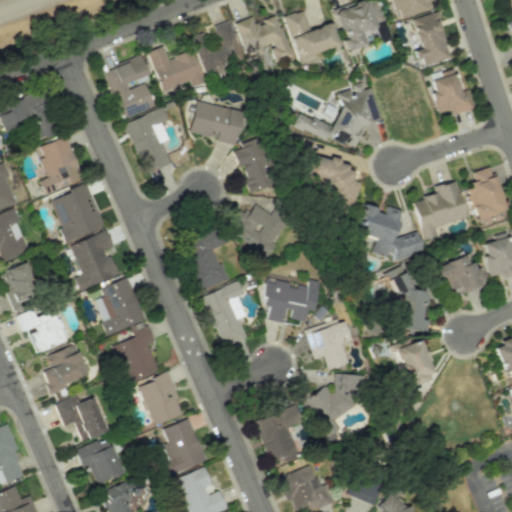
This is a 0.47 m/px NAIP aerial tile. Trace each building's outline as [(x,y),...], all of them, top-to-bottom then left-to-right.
[(344,51),(363,45),(359,32),(374,27),(372,22),(381,20),(374,0),(360,0),(331,9),(344,51)] [(335,44),(327,22),(307,29),(300,10),(281,16),(297,64),(313,58),(312,53),(335,44)] [(422,65),(448,57),(434,11),(408,19),(416,47),(410,49),(413,60),(419,58),(422,65)] [(231,22),(241,52),(269,42),(275,60),(288,56),(275,16),(251,24),(249,17),(231,22)] [(210,26),(215,40),(204,43),(200,33),(189,37),(203,79),(230,71),(228,63),(238,60),(226,21),(210,26)] [(201,81),(189,49),(165,58),(160,45),(144,51),(160,92),(187,81),(189,86),(201,81)] [(152,106),(142,82),(147,80),(138,56),(100,70),(118,119),(152,106)] [(434,113),(447,109),(449,114),(472,108),(466,86),(456,88),(451,68),(436,72),(438,77),(428,80),(431,91),(428,92),(434,113)] [(377,119),(368,87),(361,89),(359,82),(353,84),(350,91),(345,89),(334,92),(337,103),(329,125),(309,119),(310,118),(295,113),(290,127),(324,138),(351,147),(356,133),(353,126),(377,119)] [(0,104),(0,128),(1,132),(16,127),(14,120),(31,114),(32,119),(46,114),(38,92),(0,104)] [(186,132),(211,137),(211,140),(232,145),(238,111),(193,101),(186,132)] [(121,122),(141,174),(167,164),(158,142),(165,139),(159,122),(164,120),(160,107),(121,122)] [(41,194),(80,178),(62,135),(33,147),(45,177),(36,180),(41,194)] [(247,193),(274,181),(255,136),(236,144),(238,147),(231,150),(242,178),(241,179),(247,193)] [(354,181),(348,179),(352,166),(303,153),(298,172),(320,179),(316,195),(333,199),(330,210),(346,214),(354,181)] [(0,208),(13,203),(2,177),(6,175),(0,161),(0,208)] [(501,211),(488,166),(468,171),(472,184),(462,187),(471,220),(501,211)] [(461,218),(452,180),(430,186),(433,194),(408,199),(418,239),(433,235),(431,226),(461,218)] [(101,227),(84,184),(46,198),(64,241),(101,227)] [(283,223),(245,199),(226,231),(263,255),(283,223)] [(350,234),(369,239),(370,245),(368,254),(380,257),(384,256),(390,257),(418,250),(414,234),(408,233),(393,237),(390,236),(397,209),(382,206),(381,214),(374,212),(372,207),(358,203),(350,234)] [(0,212),(0,260),(26,251),(10,209),(0,212)] [(224,280),(211,248),(224,243),(218,227),(180,241),(198,290),(224,280)] [(66,244),(77,273),(70,276),(76,290),(114,275),(104,249),(110,247),(104,230),(66,244)] [(485,276),(496,274),(497,279),(511,274),(511,253),(508,255),(503,234),(479,241),(482,255),(480,256),(485,276)] [(430,266),(437,285),(448,281),(453,294),(480,285),(472,260),(463,263),(459,250),(449,253),(451,259),(430,266)] [(0,271),(0,286),(12,311),(27,303),(23,296),(35,290),(22,261),(0,271)] [(393,332),(403,333),(409,331),(422,332),(423,319),(419,319),(421,293),(420,290),(408,289),(402,272),(386,278),(392,293),(396,293),(393,332)] [(103,335),(141,319),(123,277),(95,289),(108,318),(98,322),(103,335)] [(304,285),(263,278),(259,305),(266,306),(264,320),(279,322),(281,309),(288,310),(287,319),(302,321),(304,310),(310,311),(316,281),(305,279),(304,285)] [(242,315),(235,296),(240,294),(235,280),(198,295),(218,347),(243,337),(235,318),(242,315)] [(31,352),(62,341),(51,309),(31,316),(29,309),(13,315),(20,332),(24,331),(31,352)] [(344,362),(338,342),(346,340),(339,317),(301,330),(310,359),(321,356),(325,369),(344,362)] [(144,344),(151,341),(145,325),(128,331),(130,337),(110,344),(124,382),(154,371),(144,344)] [(429,373),(418,340),(407,344),(405,338),(389,343),(402,381),(429,373)] [(491,345),(500,371),(511,366),(511,338),(507,340),(507,339),(491,345)] [(83,374),(71,343),(42,354),(47,368),(39,371),(47,394),(64,387),(62,382),(83,374)] [(178,413),(172,399),(175,397),(165,372),(134,385),(151,425),(178,413)] [(361,375),(330,373),(329,388),(319,387),(300,398),(322,437),(336,429),(329,417),(359,400),(361,375)] [(103,431),(89,396),(76,402),(73,396),(51,404),(60,426),(70,422),(78,441),(103,431)] [(285,427),(299,422),(292,403),(252,417),(269,466),(296,457),(285,427)] [(159,428),(164,442),(159,443),(166,460),(158,463),(163,475),(202,461),(186,418),(159,428)] [(0,482),(22,475),(3,425),(0,425),(0,482)] [(119,473),(103,437),(71,450),(79,467),(84,465),(93,484),(119,473)] [(276,475),(284,501),(288,499),(292,511),(301,511),(330,503),(324,483),(318,485),(315,477),(310,478),(306,465),(276,475)] [(179,494),(185,511),(214,511),(223,509),(216,490),(205,495),(202,487),(208,485),(201,467),(167,479),(173,496),(179,494)] [(339,493),(371,505),(378,484),(346,472),(339,493)] [(95,493),(102,511),(128,511),(124,499),(143,491),(136,476),(95,493)] [(33,511),(27,495),(16,499),(12,486),(0,490),(0,511),(33,511)] [(410,511),(408,504),(397,508),(393,495),(375,501),(378,511),(410,511)]
